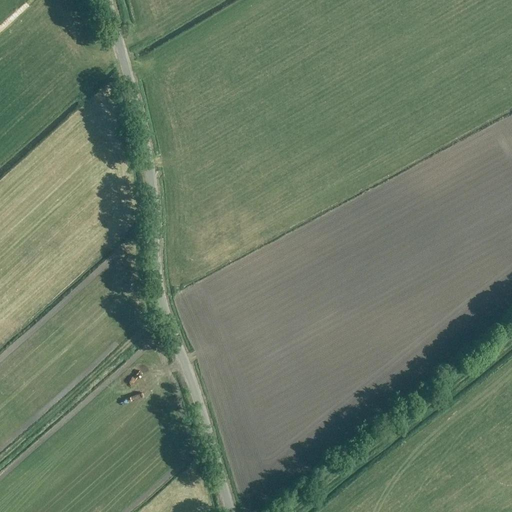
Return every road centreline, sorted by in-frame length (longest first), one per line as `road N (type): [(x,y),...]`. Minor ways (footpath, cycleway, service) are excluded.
road 1 (tertiary): [(229,511),(157,291),(143,140),(105,0)]
road 2 (track): [(511,337),(293,511)]
